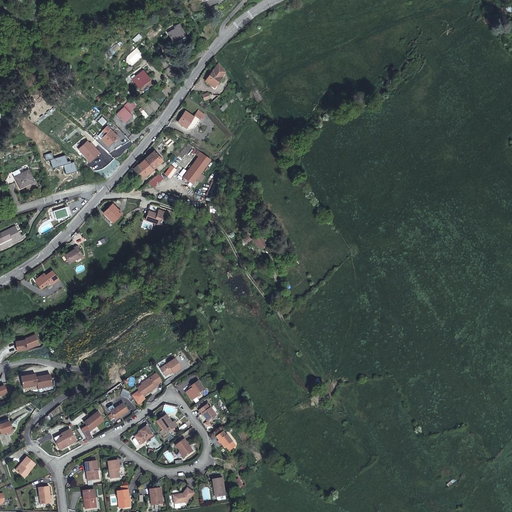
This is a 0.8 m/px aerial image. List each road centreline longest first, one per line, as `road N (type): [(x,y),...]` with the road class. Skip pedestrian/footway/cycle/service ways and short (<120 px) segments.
road 1 (residential): [(267,0),(217,43),(196,81),(107,185)]
road 2 (residential): [(109,435),(152,471),(194,467),(205,444),(173,394),(130,420)]
road 3 (residential): [(107,185),(75,227),(0,283)]
